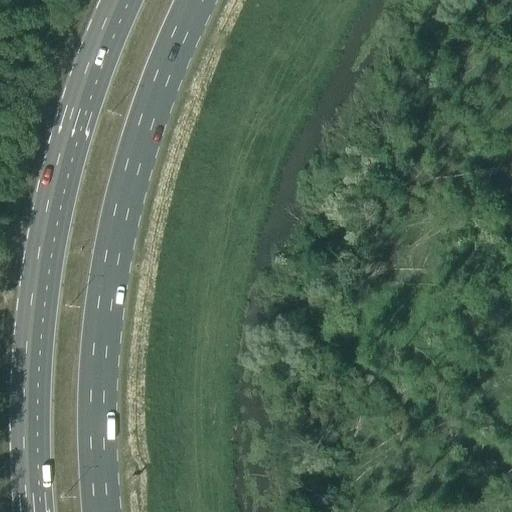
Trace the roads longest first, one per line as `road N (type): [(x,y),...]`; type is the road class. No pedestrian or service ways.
road 1 (primary): [(104,511),(101,368),(120,239),(144,140),(199,0)]
road 2 (primary): [(130,0),(74,153),(53,243),(35,385),(39,511)]
